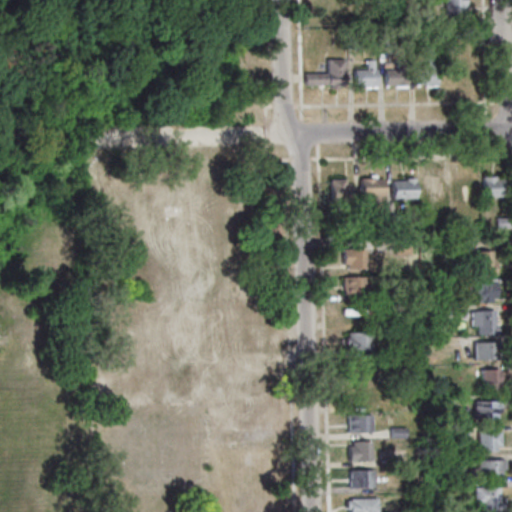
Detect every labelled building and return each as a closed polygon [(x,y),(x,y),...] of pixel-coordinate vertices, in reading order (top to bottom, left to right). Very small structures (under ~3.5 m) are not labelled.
[(316,0),(316,11),(341,11),(341,0),(316,0)] [(442,0),(462,0),(463,9),(459,9),(460,13),(443,14),(442,0)] [(413,7),(425,7),(425,19),(413,19),(413,7)] [(345,35),(356,34),(357,47),(346,48),(345,35)] [(376,35),(387,34),(388,47),(377,48),(376,35)] [(324,58),(342,57),(343,83),(304,85),(303,73),(325,72),(324,58)] [(445,84),(467,84),(467,57),(456,57),(456,67),(445,67),(445,84)] [(381,69),(381,87),(405,86),(405,68),(402,68),(402,59),(395,59),(396,68),(381,69)] [(425,59),(433,59),(433,67),(435,67),(435,85),(413,85),(412,68),(425,67),(425,59)] [(364,61),(371,61),(372,69),(374,69),(375,87),(351,88),(350,69),(365,69),(364,61)] [(452,199),(477,199),(477,176),(452,176),(452,199)] [(480,177),(493,177),(493,179),(504,179),(505,196),(481,196),(480,177)] [(423,200),(422,178),(437,178),(437,182),(441,182),(441,200),(423,200)] [(329,202),(329,179),(343,179),(343,184),(347,184),(347,202),(329,202)] [(358,196),(358,179),(381,179),(381,195),(358,196)] [(389,181),(404,181),(404,179),(413,179),(413,198),(390,198),(389,181)] [(269,352),(268,314),(226,315),(223,197),(205,197),(205,192),(189,192),(190,197),(122,199),(123,247),(174,246),(176,313),(170,313),(171,323),(134,324),(135,354),(269,352)] [(395,227),(386,228),(386,215),(395,215),(395,227)] [(354,230),(354,216),(365,216),(365,229),(354,230)] [(494,218),(507,218),(508,228),(494,228),(494,218)] [(350,220),(350,230),(334,231),(334,220),(350,220)] [(394,255),(393,244),(408,244),(408,254),(394,255)] [(346,268),(346,263),(341,263),(341,249),(363,249),(363,268),(346,268)] [(490,251),(490,262),(493,262),(493,274),(473,274),(473,251),(490,251)] [(342,294),(342,289),(341,289),(341,277),(365,277),(365,294),(342,294)] [(472,283),(494,283),(494,297),(489,297),(489,302),(472,303),(472,283)] [(343,322),(367,322),(367,304),(343,304),(343,322)] [(469,311),(492,311),(492,325),(495,325),(495,334),(475,334),(475,325),(469,325),(469,311)] [(346,350),(346,343),(344,343),(343,339),(346,338),(346,333),(369,332),(369,349),(346,350)] [(496,342),(496,359),(472,360),(472,342),(496,342)] [(367,377),(345,377),(344,366),(348,366),(348,359),(367,359),(367,377)] [(387,379),(387,365),(407,365),(407,379),(387,379)] [(188,394),(188,368),(152,368),(152,394),(188,394)] [(479,369),(497,369),(498,384),(496,384),(496,392),(480,392),(479,369)] [(371,404),(371,386),(351,386),(351,404),(371,404)] [(444,396),(444,407),(430,407),(429,396),(444,396)] [(471,402),(498,401),(498,413),(494,413),(494,418),(471,418),(471,402)] [(256,422),(256,405),(212,405),(212,422),(256,422)] [(370,431),(346,432),(346,416),(369,415),(370,431)] [(449,425),(465,425),(465,436),(450,436),(449,425)] [(389,437),(389,428),(404,428),(404,437),(389,437)] [(498,431),(499,446),(494,446),(494,451),(476,451),(476,432),(498,431)] [(347,461),(346,447),(351,446),(351,442),(369,442),(369,460),(347,461)] [(446,456),(461,455),(461,472),(446,473),(446,456)] [(476,460),(503,460),(503,469),(499,469),(499,477),(468,477),(468,469),(476,469),(476,460)] [(348,488),(348,470),(371,470),(371,487),(348,488)] [(497,486),(497,498),(500,498),(500,511),(481,511),(481,504),(473,504),(472,487),(497,486)] [(375,511),(348,511),(348,509),(345,509),(345,501),(348,501),(348,499),(375,499),(375,511)]
